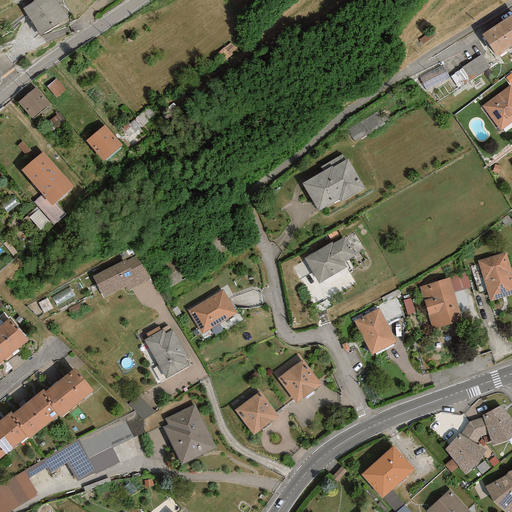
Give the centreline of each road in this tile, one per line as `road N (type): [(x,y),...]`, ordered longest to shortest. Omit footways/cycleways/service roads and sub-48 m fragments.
road 1 (residential): [(414,68),(346,111),(257,186),(249,203),(283,329),(289,337),(325,335),(334,345),(370,426)]
road 2 (unknown): [(16,511),(66,488),(144,469),(216,471),(289,495)]
road 3 (residential): [(0,100),(138,0)]
road 4 (unknown): [(204,382),(231,442),(300,478)]
road 5 (tertiary): [(501,377),(370,426)]
road 6 (tertiary): [(370,426),(324,454),(276,511)]
